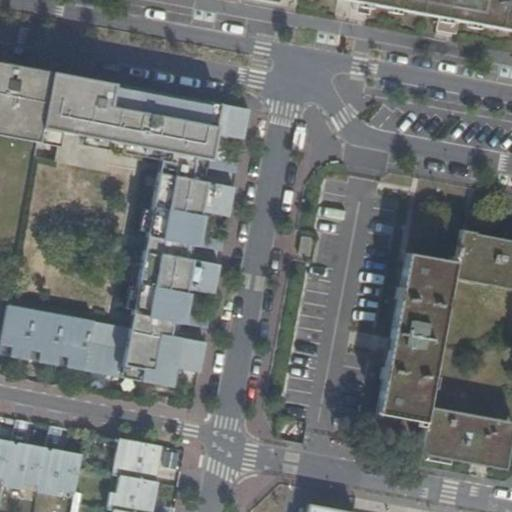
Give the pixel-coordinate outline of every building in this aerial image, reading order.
[(367,10),(368,0),(356,0),(355,7),(367,10)] [(511,0),(377,0),(435,11),(456,15),(511,25),(511,0)] [(454,27),(456,15),(435,11),(433,24),(454,27)] [(41,125),(52,68),(0,58),(0,122),(40,130),(41,125)] [(161,146),(128,323),(6,300),(0,334),(0,341),(10,343),(9,353),(28,356),(29,346),(39,348),(37,358),(56,361),(58,351),(68,353),(66,363),(171,382),(174,363),(199,367),(204,337),(175,331),(207,162),(235,167),(236,157),(209,151),(214,127),(242,133),(248,104),(52,68),(41,125),(161,146)] [(511,234),(459,224),(453,257),(405,249),(375,410),(422,419),(416,448),(506,466),(511,431),(511,418),(425,401),(450,274),(511,285),(511,234)] [(373,349),(376,338),(352,332),(349,342),(373,349)] [(151,390),(149,399),(166,402),(168,393),(151,390)] [(4,482),(12,439),(0,436),(0,475),(3,477),(2,482),(4,482)] [(111,472),(157,481),(157,480),(154,480),(160,444),(118,437),(111,472)] [(38,489),(45,449),(46,449),(47,445),(24,441),(23,445),(12,443),(13,439),(12,439),(4,482),(21,486),(22,480),(38,483),(37,489),(38,489)] [(56,486),(74,490),(81,452),(57,447),(57,451),(46,449),(45,449),(38,489),(54,492),(56,486)] [(106,506),(136,511),(146,511),(149,502),(153,503),(157,481),(111,472),(111,473),(118,475),(115,491),(109,490),(106,506)] [(352,511),(353,510),(305,501),(303,511),(352,511)]
